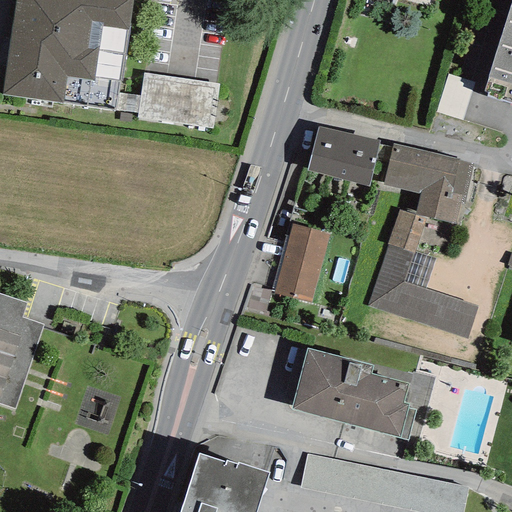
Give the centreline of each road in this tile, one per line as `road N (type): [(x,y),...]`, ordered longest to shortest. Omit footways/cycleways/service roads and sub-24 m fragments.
road 1 (residential): [(284,104),(511,163)]
road 2 (secondary): [(214,296),(145,511)]
road 3 (residential): [(214,296),(0,260)]
road 4 (secondary): [(284,104),(214,296)]
